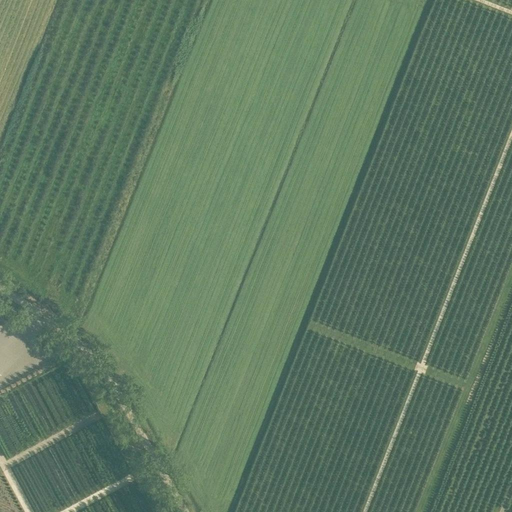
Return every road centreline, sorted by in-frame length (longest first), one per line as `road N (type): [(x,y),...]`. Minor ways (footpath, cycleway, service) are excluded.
road 1 (track): [(511,133),(364,511)]
road 2 (unclassified): [(169,511),(96,385),(66,351),(0,303)]
